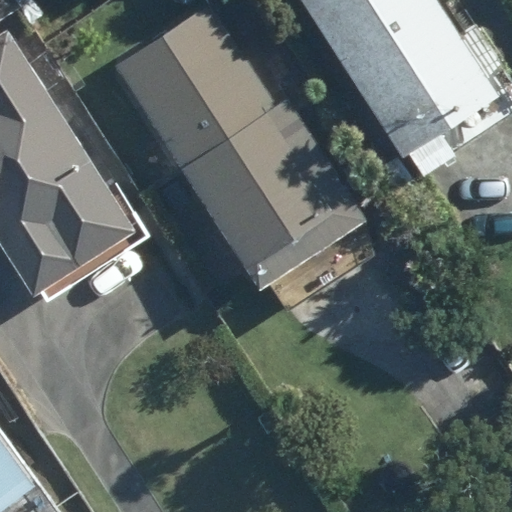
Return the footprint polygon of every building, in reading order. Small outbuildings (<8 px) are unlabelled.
[(211,0),(125,58),(276,281),(382,209),(300,88),(288,97),(222,0),(211,0)] [(163,0),(165,2),(169,5),(174,7),(179,8),(185,9),(190,8),(195,7),(200,5),(204,2),(205,0),(163,0)] [(321,0),(418,148),(425,143),(439,164),(511,116),(511,79),(461,0),(321,0)] [(88,265),(153,217),(16,22),(0,33),(0,217),(1,217),(27,252),(62,227),(88,265)] [(0,511),(69,511),(70,511),(0,418),(0,511)]
